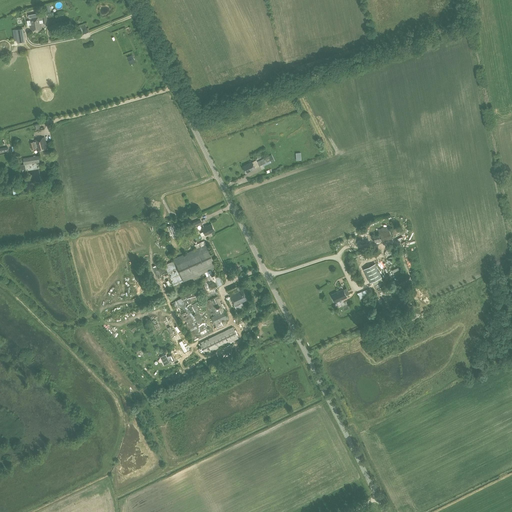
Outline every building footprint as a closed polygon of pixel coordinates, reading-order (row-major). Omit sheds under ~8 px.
[(30,25),(31,31),(42,29),(41,23),(49,22),(48,16),(43,17),(43,19),(40,20),(40,17),(29,19),(29,20),(27,21),(28,26),(30,25)] [(16,29),(19,42),(25,41),(22,28),(16,29)] [(30,142),(32,150),(37,148),(38,151),(47,148),(44,137),(35,140),(35,141),(30,142)] [(23,158),(24,164),(39,162),(39,156),(23,158)] [(242,166),(246,173),(255,168),(259,166),(267,162),(266,159),(264,160),(263,159),(257,162),(253,164),(252,162),(242,166)] [(202,228),(206,235),(215,231),(212,224),(202,228)] [(173,259),(183,280),(183,282),(217,267),(207,244),(173,259)] [(376,264),(365,268),(370,282),(382,277),(376,264)] [(331,294),(333,298),(332,298),(333,301),(334,301),(335,302),(346,297),(346,295),(349,294),(348,293),(344,283),(346,289),(343,290),(341,285),(343,289),(331,294)] [(174,302),(177,307),(196,341),(212,332),(204,318),(210,315),(211,317),(207,319),(211,326),(215,325),(221,322),(222,326),(227,324),(225,320),(229,318),(225,311),(218,295),(210,299),(209,297),(205,286),(180,294),(182,298),(174,302)] [(238,288),(237,288),(228,292),(231,296),(240,292),(238,288)] [(243,290),(240,292),(231,296),(236,306),(248,300),(243,290)] [(240,312),(247,308),(244,303),(237,307),(240,312)] [(200,343),(205,354),(239,338),(233,327),(200,343)]
